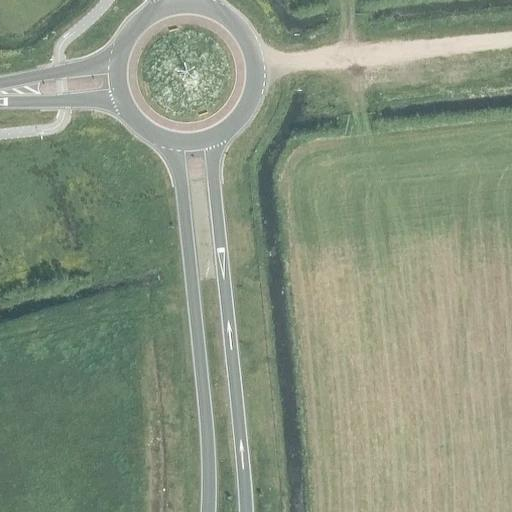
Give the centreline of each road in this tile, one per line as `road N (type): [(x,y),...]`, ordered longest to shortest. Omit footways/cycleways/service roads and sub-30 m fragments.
road 1 (trunk): [(245,511),(211,136)]
road 2 (trunk): [(168,139),(182,193),(207,511)]
road 3 (track): [(255,66),(511,37)]
road 4 (tertiary): [(211,136),(235,120),(251,95),(255,66),(227,16),(201,4)]
road 5 (tertiary): [(0,97),(122,100)]
